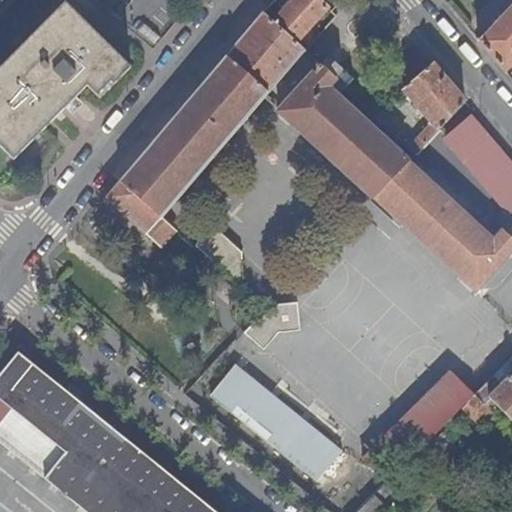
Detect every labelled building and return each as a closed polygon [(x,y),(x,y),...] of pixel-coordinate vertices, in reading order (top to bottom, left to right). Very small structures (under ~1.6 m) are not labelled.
[(317,0),(294,0),(289,5),(317,30),(319,27),(314,23),(327,9),(317,0)] [(0,151),(14,165),(88,88),(96,95),(110,81),(113,85),(129,68),(65,3),(0,67),(0,151)] [(511,4),(478,42),(504,72),(511,63),(511,4)] [(289,5),(274,23),(296,43),(309,28),(314,33),(317,30),(289,5)] [(264,14),(120,183),(161,220),(306,52),(296,43),(274,23),(264,14)] [(466,103),(419,49),(382,80),(396,96),(403,89),(416,103),(412,106),(417,111),(420,109),(432,122),(410,146),(418,153),(466,103)] [(323,68),(320,64),(280,113),(307,138),(380,203),(461,277),(461,278),(475,291),(511,250),(511,236),(505,230),(494,241),(431,184),(365,124),(324,87),(334,77),(323,68)] [(396,96),(382,80),(369,91),(383,107),(396,96)] [(110,81),(96,95),(100,99),(113,85),(110,81)] [(446,138),(511,214),(511,213),(511,162),(472,116),(446,138)] [(120,183),(106,199),(162,249),(176,233),(161,220),(120,183)] [(212,229),(194,249),(236,286),(241,280),(241,255),(212,229)] [(265,313),(245,334),(264,352),(279,337),(299,335),(296,306),(269,310),(265,313)] [(0,439),(88,511),(216,511),(129,439),(20,349),(0,374),(0,439)] [(487,355),(461,381),(475,394),(481,389),(493,377),(501,369),(487,355)] [(511,380),(511,366),(507,362),(501,369),(511,380)] [(236,367),(212,396),(318,482),(342,453),(236,367)] [(511,419),(511,380),(501,369),(493,377),(502,385),(489,397),(481,389),(475,394),(461,409),(476,424),(490,410),(485,405),(491,399),(511,419)] [(365,460),(349,511),(352,511),(441,429),(461,409),(475,394),(461,381),(453,371),(417,407),(365,460)] [(493,377),(481,389),(489,397),(502,385),(493,377)] [(375,495),(373,497),(384,507),(385,506),(375,495)] [(373,497),(358,511),(379,511),(384,507),(373,497)]
